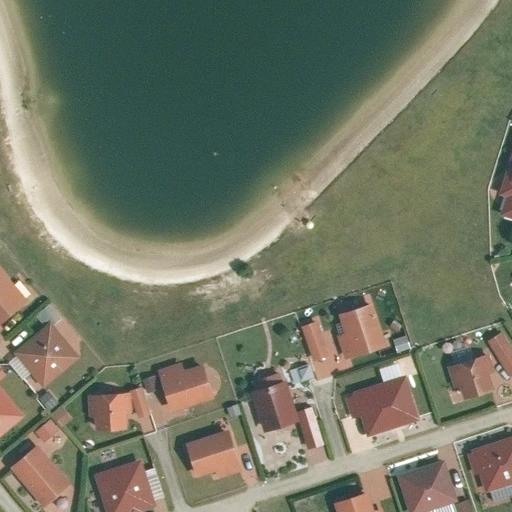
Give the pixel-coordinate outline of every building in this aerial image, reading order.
[(511,160),(502,194),(511,197),(506,215),(511,216),(511,160)] [(0,276),(0,322),(23,304),(0,276)] [(373,306),(338,316),(350,358),(385,348),(373,306)] [(318,320),(301,326),(312,361),(330,356),(318,320)] [(41,337),(15,363),(40,387),(65,362),(41,337)] [(483,355),(449,364),(458,398),(493,388),(483,355)] [(200,366),(158,377),(168,411),(210,399),(200,366)] [(294,382),(314,379),(312,366),(292,369),(294,382)] [(399,380),(357,394),(371,435),(413,421),(399,380)] [(285,384),(251,393),(262,431),(296,422),(285,384)] [(127,395),(91,397),(93,432),(129,429),(127,395)] [(0,402),(0,433),(16,418),(0,402)] [(227,434),(192,443),(202,477),(236,467),(227,434)] [(511,441),(477,452),(487,488),(511,480),(511,441)] [(34,446),(9,466),(44,510),(69,490),(34,446)] [(454,446),(434,449),(436,462),(455,459),(454,446)] [(140,464),(98,476),(108,511),(126,511),(152,505),(140,464)] [(436,467),(402,477),(411,510),(446,501),(436,467)] [(155,468),(147,470),(154,498),(163,496),(155,468)]
